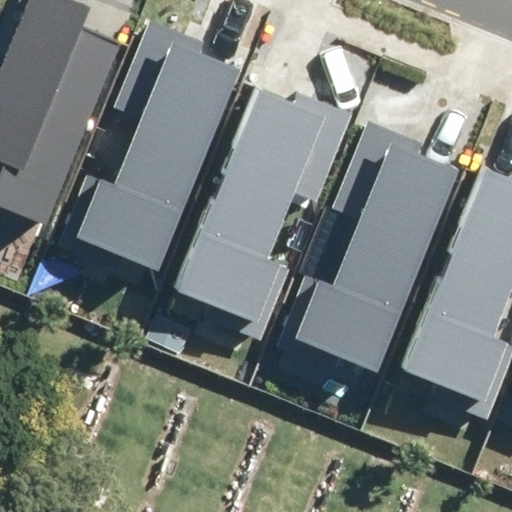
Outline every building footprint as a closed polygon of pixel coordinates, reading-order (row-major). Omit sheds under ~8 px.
[(127,34),(76,15),(81,0),(21,0),(0,57),(0,143),(9,146),(0,169),(0,190),(59,213),(127,34)] [(103,163),(71,239),(127,262),(133,246),(164,258),(244,62),(180,35),(183,26),(161,18),(129,102),(138,106),(113,167),(103,163)] [(170,271),(206,285),(200,299),(257,321),(345,98),(286,75),(281,88),(247,75),(170,271)] [(318,263),(286,339),(341,362),(348,346),(378,358),(459,161),(394,135),(398,126),(376,117),(344,202),(352,205),(327,266),(318,263)] [(401,363),(437,377),(431,391),(488,413),(511,351),(511,178),(511,180),(478,167),(401,363)]
